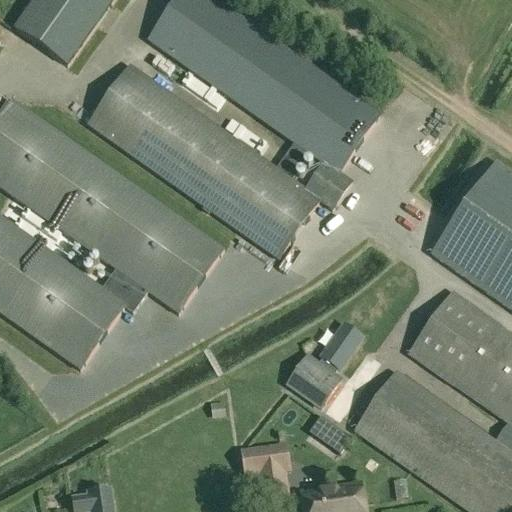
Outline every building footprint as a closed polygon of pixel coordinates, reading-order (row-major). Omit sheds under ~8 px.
[(67,70),(117,0),(37,0),(14,32),(67,70)] [(90,130),(280,263),(320,206),(333,215),(353,187),(340,178),(381,120),(210,0),(181,0),(150,45),(295,147),(276,173),(132,71),(90,130)] [(11,102),(0,116),(0,192),(113,272),(146,296),(177,317),(223,252),(11,102)] [(511,178),(496,167),(433,258),(511,313),(511,178)] [(102,290),(0,219),(0,317),(79,374),(124,310),(100,293),(102,290)] [(113,272),(102,290),(100,293),(124,310),(132,316),(146,296),(113,272)] [(410,358),(432,373),(440,362),(464,378),(497,329),(452,297),(410,358)] [(511,339),(497,329),(464,378),(456,390),(511,430),(511,339)] [(339,383),(305,359),(286,387),(320,410),(339,383)] [(465,511),(511,511),(511,456),(395,375),(354,434),(465,511)] [(324,422),(315,435),(343,455),(352,442),(324,422)] [(286,475),(292,475),(288,448),(242,455),(245,481),(259,479),(263,503),(290,500),(286,475)] [(365,511),(362,488),(303,497),(305,511),(365,511)] [(89,498),(72,501),(73,511),(113,511),(111,491),(88,494),(89,498)]
